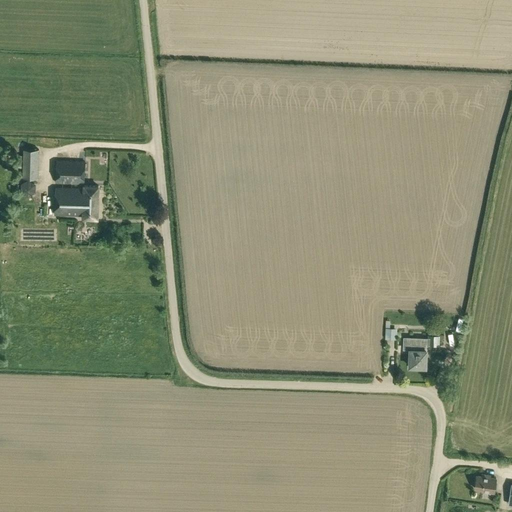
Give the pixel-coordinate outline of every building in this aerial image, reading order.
[(18,165),(23,165),(23,178),(39,178),(39,149),(24,149),(23,156),(18,155),(18,165)] [(55,183),(85,184),(86,161),(56,161),(55,183)] [(84,186),(84,188),(56,187),(54,216),(83,216),(83,218),(98,218),(99,187),(84,186)] [(427,350),(427,346),(440,346),(440,337),(428,336),(428,338),(404,337),(403,350),(410,350),(409,367),(410,367),(410,370),(425,370),(425,368),(426,368),(427,350)] [(495,494),(497,479),(491,478),(491,476),(483,475),(482,477),(477,476),(475,489),(483,491),(483,492),(495,494)]
